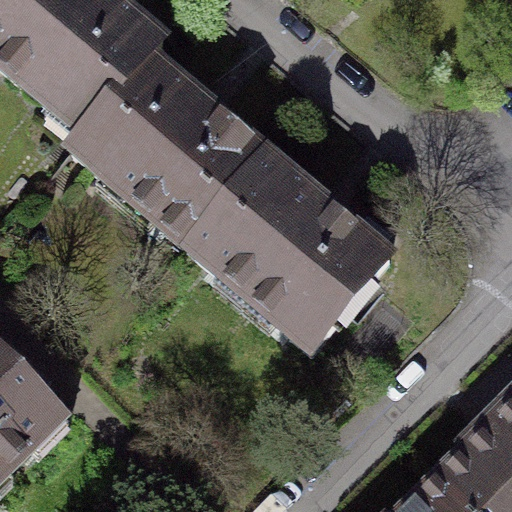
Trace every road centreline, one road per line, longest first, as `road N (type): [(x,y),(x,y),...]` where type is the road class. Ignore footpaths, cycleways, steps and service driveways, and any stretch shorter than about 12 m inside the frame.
road 1 (residential): [(511,228),(237,0)]
road 2 (residential): [(511,300),(297,511)]
